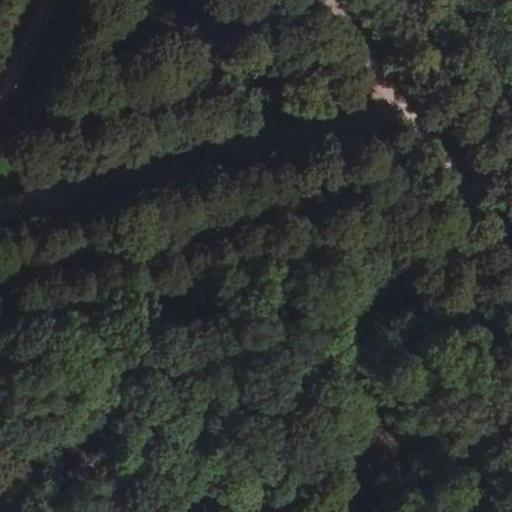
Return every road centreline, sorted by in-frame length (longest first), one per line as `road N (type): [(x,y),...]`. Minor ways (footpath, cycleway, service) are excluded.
road 1 (track): [(418,113),(0,211)]
road 2 (track): [(511,255),(418,113)]
road 3 (track): [(418,113),(335,0)]
